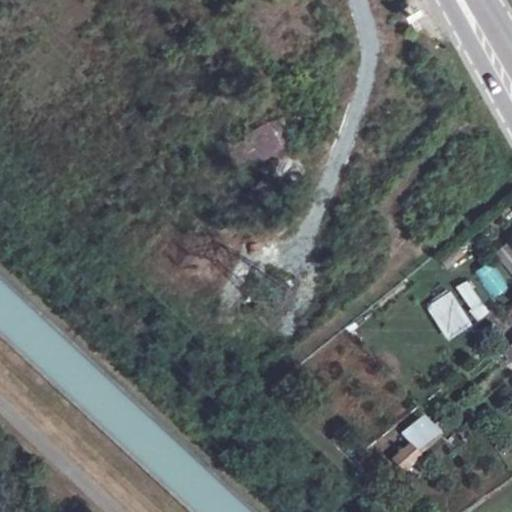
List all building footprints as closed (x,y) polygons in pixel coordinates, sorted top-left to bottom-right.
[(247,133),(263,161),(293,144),(277,116),(247,133)] [(244,172),(261,164),(246,133),(229,142),(244,172)] [(257,209),(280,193),(269,177),(246,193),(257,209)] [(511,253),(478,284),(489,296),(499,288),(511,303),(511,253)] [(470,279),(456,286),(473,323),(487,316),(470,279)] [(445,342),(472,328),(451,290),(425,304),(445,342)] [(401,431),(417,453),(441,435),(425,413),(401,431)] [(409,472),(421,454),(405,444),(393,461),(409,472)]
